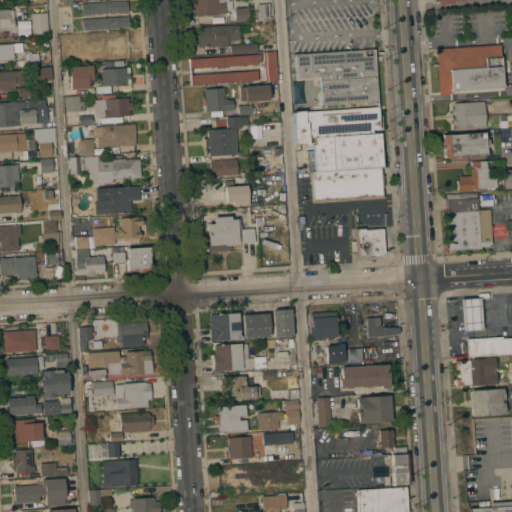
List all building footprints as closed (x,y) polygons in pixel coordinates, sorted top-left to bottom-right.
[(193,0),(224,0),(225,13),(218,14),(218,15),(194,17),(193,0)] [(127,1),(127,12),(81,15),(81,4),(127,1)] [(269,19),(251,19),(250,11),(257,11),(257,4),(269,3),(269,19)] [(248,20),(234,21),(233,8),(247,7),(248,20)] [(0,9),(8,9),(8,10),(13,9),(14,27),(0,27),(0,9)] [(47,12),(48,33),(32,34),(31,13),(47,12)] [(128,16),(128,27),(82,30),(81,19),(128,16)] [(239,40),(227,40),(227,43),(226,43),(227,46),(216,47),(216,46),(196,47),(196,34),(199,34),(198,27),(238,25),(239,40)] [(0,44),(21,43),(22,51),(12,52),(13,60),(0,60),(0,44)] [(257,52),(230,54),(229,45),(256,43),(257,52)] [(499,44),(502,88),(450,91),(450,94),(438,94),(435,48),(436,48),(499,44)] [(374,49),(377,103),(364,104),(364,102),(321,105),(319,77),(296,78),(294,54),(374,49)] [(277,81),(267,82),(267,81),(265,81),(263,53),(275,52),(277,81)] [(37,53),(38,65),(27,66),(26,53),(37,53)] [(259,54),(260,61),(256,62),(256,64),(189,69),(188,59),(259,54)] [(91,65),(92,79),(87,79),(88,88),(69,89),(68,66),(91,65)] [(51,80),(32,81),(31,68),(50,67),(51,80)] [(129,67),(130,84),(109,86),(110,92),(95,93),(95,86),(98,86),(98,80),(101,80),(100,69),(129,67)] [(15,90),(0,90),(0,71),(25,70),(26,83),(14,84),(15,90)] [(257,70),(257,80),(189,85),(189,75),(257,70)] [(269,100),(244,101),(244,100),(239,101),(238,87),(244,87),(244,86),(268,84),(269,100)] [(30,87),(31,96),(18,97),(17,88),(30,87)] [(222,87),(223,100),(232,99),(232,110),(205,112),(204,103),(203,103),(203,98),(203,89),(222,87)] [(95,117),(95,115),(94,115),(94,111),(95,111),(94,100),(101,99),(100,95),(114,94),(114,96),(120,96),(120,93),(125,93),(125,97),(127,97),(128,102),(131,102),(132,110),(128,110),(128,115),(95,117)] [(64,97),(79,96),(79,101),(84,101),(84,107),(79,107),(79,111),(65,111),(64,97)] [(0,102),(22,101),(22,100),(44,98),(45,107),(46,107),(47,122),(19,124),(19,125),(0,126),(0,102)] [(483,101),(485,127),(454,129),(454,125),(451,125),(451,118),(453,118),(453,115),(451,115),(450,108),(453,108),(452,103),(483,101)] [(251,104),(251,114),(237,114),(237,105),(251,104)] [(379,133),(381,167),(315,171),(313,145),(315,145),(314,138),(312,138),(312,137),(308,137),(308,144),(294,145),(292,112),(378,107),(379,129),(372,129),(372,134),(379,133)] [(91,115),(92,124),(79,125),(78,116),(91,115)] [(511,121),(511,126),(507,126),(507,127),(499,128),(498,116),(504,115),(507,121),(511,121)] [(236,154),(207,156),(206,130),(226,128),(225,117),(239,116),(240,128),(234,129),(236,154)] [(97,147),(97,138),(95,138),(94,127),(100,126),(133,124),(135,144),(97,147)] [(0,134),(24,133),(25,139),(33,138),(33,129),(54,128),(55,141),(50,141),(51,156),(38,156),(37,139),(34,139),(34,149),(25,150),(25,151),(8,152),(8,151),(0,151),(0,134)] [(483,132),(484,139),(488,139),(488,147),(485,147),(485,155),(443,157),(442,149),(441,149),(441,143),(442,143),(441,134),(483,132)] [(79,157),(78,139),(92,138),(93,155),(92,155),(92,156),(79,157)] [(103,185),(88,186),(87,173),(68,174),(67,158),(79,157),(92,156),(96,156),(96,155),(103,155),(104,161),(111,160),(112,159),(124,158),(124,159),(136,158),(138,159),(139,176),(137,177),(111,179),(111,181),(103,182),(103,185)] [(51,159),(52,172),(39,173),(38,160),(51,159)] [(235,159),(236,174),(210,176),(209,160),(235,159)] [(485,162),(486,168),(488,168),(489,178),(495,177),(495,187),(494,187),(494,190),(490,190),(490,188),(481,188),(481,189),(473,190),(473,189),(456,190),(456,180),(458,180),(458,176),(465,176),(464,168),(469,168),(468,163),(485,162)] [(0,186),(0,165),(16,164),(18,181),(13,181),(13,186),(0,186)] [(382,168),(383,197),(312,202),(310,173),(310,172),(315,171),(381,167),(382,168)] [(247,203),(234,204),(233,202),(224,203),(222,181),(232,180),(233,186),(246,185),(247,203)] [(93,214),(92,201),(94,201),(94,188),(139,185),(139,200),(130,200),(130,212),(102,214),(93,214)] [(480,249),(447,251),(444,200),(446,200),(446,195),(469,194),(470,198),(476,198),(477,210),(489,209),(491,245),(480,246),(480,249)] [(0,196),(18,195),(19,212),(14,213),(14,212),(0,212),(0,196)] [(20,214),(20,207),(31,206),(32,213),(20,214)] [(60,210),(60,219),(48,220),(47,211),(60,210)] [(113,226),(113,231),(117,231),(117,228),(120,228),(119,218),(141,216),(142,225),(138,226),(138,231),(140,231),(141,232),(141,235),(140,237),(117,239),(117,238),(114,238),(114,244),(93,246),(91,228),(113,226)] [(238,245),(230,245),(230,250),(201,252),(200,235),(206,235),(206,224),(212,224),(212,218),(240,216),(240,223),(239,224),(240,228),(253,228),(254,242),(240,243),(240,229),(237,230),(237,240),(238,245)] [(55,221),(55,231),(58,231),(58,244),(42,245),(41,221),(55,221)] [(0,225),(19,225),(19,235),(16,235),(17,245),(18,245),(18,247),(17,248),(17,251),(0,251),(0,225)] [(355,259),(355,251),(350,251),(350,241),(354,241),(354,228),(365,227),(365,228),(383,227),(385,252),(381,258),(355,259)] [(87,236),(88,248),(75,249),(74,237),(87,236)] [(149,246),(149,248),(148,249),(148,252),(149,252),(149,256),(148,256),(149,263),(148,263),(148,267),(149,267),(149,269),(127,271),(126,259),(127,259),(127,248),(149,246)] [(103,255),(104,272),(100,272),(100,273),(97,274),(97,273),(95,273),(95,275),(85,276),(85,274),(75,275),(75,263),(74,250),(87,249),(87,256),(103,255)] [(57,264),(44,265),(43,252),(57,251),(57,264)] [(113,252),(123,252),(124,263),(114,264),(112,264),(112,252),(113,252)] [(35,277),(16,278),(15,274),(4,275),(4,276),(1,276),(1,274),(0,274),(0,257),(2,257),(2,258),(33,256),(35,277)] [(460,299),(479,298),(482,330),(462,331),(460,299)] [(292,335),(274,336),(272,310),(290,308),(292,335)] [(331,337),(332,339),(327,339),(326,337),(323,337),(323,339),(318,339),(312,339),(311,333),(310,333),(310,326),(311,326),(310,312),(335,311),(337,335),(335,335),(335,337),(331,337)] [(239,338),(217,339),(217,341),(210,342),(209,325),(209,314),(238,312),(239,338)] [(268,313),(269,336),(263,336),(263,338),(260,338),(260,337),(252,337),(252,338),(249,338),(243,338),(242,314),(268,313)] [(381,336),(366,337),(365,318),(379,317),(379,327),(398,327),(399,334),(394,334),(381,336)] [(145,321),(147,338),(142,339),(143,345),(121,346),(120,343),(117,343),(117,341),(116,341),(116,337),(117,337),(116,323),(145,321)] [(78,326),(91,326),(92,341),(100,340),(101,348),(92,348),(92,342),(87,342),(87,351),(80,351),(78,326)] [(34,329),(36,350),(4,352),(2,331),(34,329)] [(45,350),(44,343),(40,344),(40,339),(44,338),(44,336),(58,334),(59,348),(45,350)] [(511,351),(467,356),(466,338),(501,336),(501,338),(511,337),(511,351)] [(240,343),(240,344),(246,343),(247,357),(264,356),(265,367),(219,370),(219,371),(213,372),(212,352),(214,352),(214,345),(240,343)] [(344,362),(326,363),(325,346),(337,345),(337,343),(342,343),(344,362)] [(348,362),(347,348),(360,348),(361,361),(348,362)] [(127,375),(126,373),(108,374),(107,365),(105,365),(105,366),(88,367),(87,352),(118,350),(118,356),(125,356),(125,352),(149,350),(150,360),(151,359),(152,373),(127,375)] [(67,353),(68,367),(55,367),(54,354),(67,353)] [(5,375),(4,358),(36,356),(37,373),(5,375)] [(496,369),(493,369),(493,373),(496,373),(496,384),(459,386),(456,386),(456,376),(455,376),(454,360),(473,359),(473,358),(495,357),(496,367),(496,369)] [(387,364),(388,387),(380,388),(380,385),(361,387),(360,386),(339,387),(338,379),(341,378),(340,367),(387,364)] [(68,393),(62,393),(62,396),(45,397),(45,398),(40,398),(40,394),(43,393),(43,388),(40,388),(40,381),(42,381),(42,376),(39,376),(39,371),(62,369),(62,372),(67,371),(68,393)] [(88,380),(87,370),(105,369),(105,379),(88,380)] [(274,371),(274,379),(262,380),(261,371),(274,371)] [(225,399),(223,377),(253,375),(254,387),(256,387),(257,396),(225,399)] [(93,396),(93,388),(91,388),(90,383),(112,381),(113,395),(93,396)] [(115,399),(114,385),(122,384),(122,383),(145,381),(145,383),(150,382),(151,399),(147,399),(147,406),(116,408),(116,399),(115,399)] [(471,416),(469,390),(502,388),(504,414),(471,416)] [(288,399),(287,390),(298,389),(299,398),(288,399)] [(8,415),(7,398),(25,397),(25,395),(33,395),(34,403),(40,403),(41,413),(8,415)] [(389,395),(391,421),(357,423),(356,411),(360,411),(360,409),(356,409),(356,397),(389,395)] [(316,399),(316,397),(328,396),(328,398),(330,425),(318,426),(316,399)] [(43,415),(42,400),(45,400),(45,401),(58,400),(58,398),(70,398),(70,412),(59,413),(59,414),(43,415)] [(299,423),(286,424),(285,410),(284,410),(284,401),(297,400),(299,423)] [(219,432),(219,423),(215,424),(215,416),(218,415),(218,406),(244,404),(245,415),(238,416),(238,420),(245,420),(246,431),(219,432)] [(257,430),(256,413),(282,411),(282,420),(277,420),(278,428),(257,430)] [(148,412),(148,416),(152,415),(152,426),(148,426),(148,430),(120,432),(119,413),(148,412)] [(12,419),(30,418),(30,422),(41,422),(41,440),(10,442),(9,433),(13,432),(12,419)] [(378,430),(392,429),(392,431),(393,431),(393,435),(392,435),(393,442),(394,442),(394,445),(393,445),(393,447),(379,447),(378,430)] [(58,445),(57,431),(69,430),(70,444),(58,445)] [(110,441),(109,433),(122,432),(123,440),(110,441)] [(275,444),(263,445),(262,433),(274,432),(275,444)] [(228,458),(228,452),(227,452),(227,446),(228,446),(227,437),(250,436),(251,457),(228,458)] [(107,443),(107,442),(118,441),(118,443),(118,456),(108,457),(107,443)] [(106,443),(108,457),(107,457),(87,458),(86,445),(106,443)] [(409,484),(393,485),(392,473),(391,473),(390,466),(392,465),(391,451),(393,451),(393,447),(405,446),(406,454),(407,453),(407,455),(409,484)] [(32,466),(34,466),(34,472),(15,473),(15,467),(11,467),(11,456),(14,456),(14,449),(31,448),(32,466)] [(136,459),(137,485),(102,487),(100,461),(136,459)] [(40,463),(55,462),(55,463),(67,462),(67,475),(56,476),(56,475),(40,476),(40,463)] [(63,478),(65,505),(46,506),(45,495),(39,495),(39,502),(34,502),(34,501),(14,502),(13,486),(41,484),(41,479),(63,478)] [(405,486),(406,511),(357,511),(356,490),(405,486)] [(89,491),(111,489),(111,495),(100,496),(100,503),(90,504),(89,491)] [(262,511),(261,496),(285,494),(286,508),(279,509),(279,511),(262,511)] [(132,511),(132,507),(129,508),(129,500),(131,499),(131,498),(153,497),(153,501),(158,501),(158,511),(132,511)] [(467,511),(469,511),(468,508),(489,507),(489,502),(511,500),(511,511),(467,511)] [(293,511),(293,509),(293,503),(303,502),(303,509),(304,509),(304,511),(293,511)]
